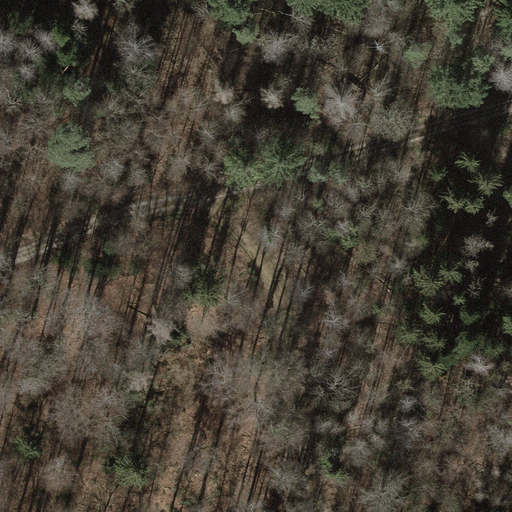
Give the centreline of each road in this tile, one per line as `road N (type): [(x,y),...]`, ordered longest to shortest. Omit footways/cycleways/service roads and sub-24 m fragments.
road 1 (track): [(0,257),(137,208),(204,198),(511,103)]
road 2 (track): [(204,198),(271,262),(311,482),(324,511)]
